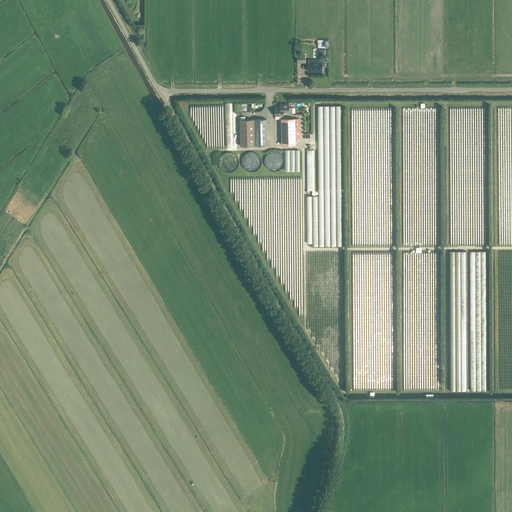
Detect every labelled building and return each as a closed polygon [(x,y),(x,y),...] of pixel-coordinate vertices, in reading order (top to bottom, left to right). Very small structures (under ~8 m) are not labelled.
[(309,63),(309,71),(322,71),(322,63),(309,63)] [(281,108),(275,108),(276,116),(281,116),(281,118),(283,118),(283,116),(284,115),(284,112),(288,112),(288,114),(293,114),(292,108),(289,108),(289,105),(281,105),(281,108)] [(342,105),(318,105),(319,195),(307,195),(307,243),(313,243),(313,246),(342,245),(342,105)] [(267,145),(267,119),(240,119),(241,145),(267,145)] [(282,145),(296,145),(295,119),(281,119),(282,145)] [(300,149),(285,149),(285,171),(301,171),(300,149)] [(449,306),(451,390),(469,390),(488,390),(486,317),(480,319),(479,315),(484,313),(483,315),(487,316),(486,288),(485,284),(483,288),(483,278),(468,271),(467,250),(450,251),(451,289),(454,282),(456,286),(458,285),(458,293),(461,288),(461,313),(459,313),(458,311),(453,320),(449,306)]
